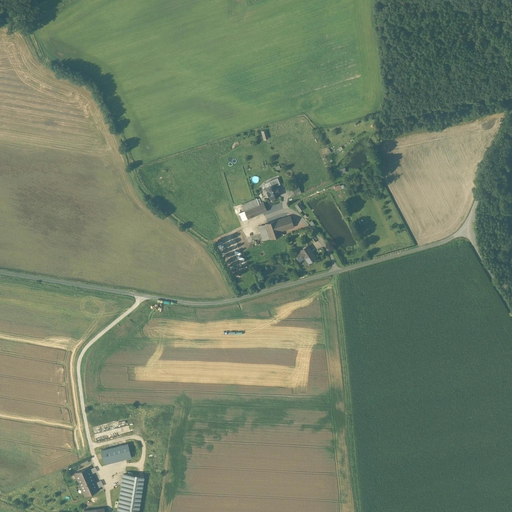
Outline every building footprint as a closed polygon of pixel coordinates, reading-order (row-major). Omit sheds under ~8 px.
[(275,184),(276,186),(280,184),(277,178),(269,181),(271,186),(275,184)] [(296,182),(285,187),(289,196),(300,192),(296,182)] [(266,188),(270,199),(280,195),(276,186),(275,184),(271,186),(266,188)] [(256,199),(242,205),(244,210),(259,204),(256,199)] [(259,204),(244,210),(244,211),(247,219),(248,219),(266,211),(262,202),(259,204)] [(304,209),(299,202),(295,205),(299,211),(304,209)] [(247,219),(244,211),(239,213),(242,221),(247,219)] [(290,216),(265,224),(270,239),(281,235),(279,231),(293,226),(290,216)] [(270,239),(265,224),(258,227),(263,241),(270,239)] [(310,235),(305,239),(308,244),(314,240),(310,235)] [(245,270),(233,243),(229,245),(241,271),(245,270)] [(315,257),(307,245),(300,250),(300,251),(295,255),(298,259),(305,254),(307,257),(305,258),(308,262),(315,257)] [(129,426),(94,433),(96,439),(130,431),(129,426)] [(127,444),(101,450),(104,464),(130,458),(127,444)] [(88,467),(74,474),(84,496),(98,490),(88,467)] [(138,511),(144,476),(123,473),(117,511),(138,511)]
